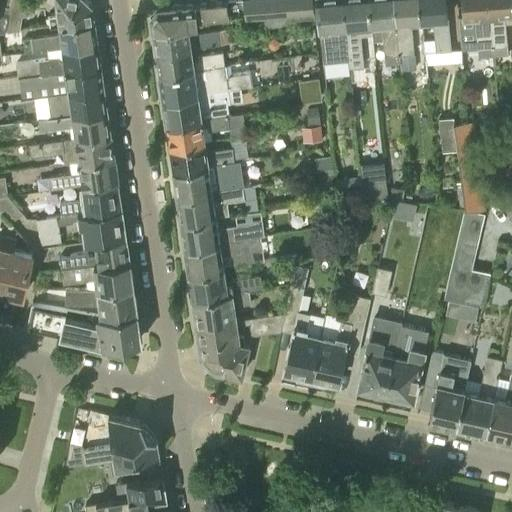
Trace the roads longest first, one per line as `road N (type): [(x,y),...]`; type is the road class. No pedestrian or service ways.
road 1 (residential): [(176,390),(117,0)]
road 2 (residential): [(511,465),(176,390)]
road 3 (residential): [(21,511),(53,365)]
road 4 (residential): [(176,390),(53,365)]
road 5 (residential): [(196,511),(176,390)]
